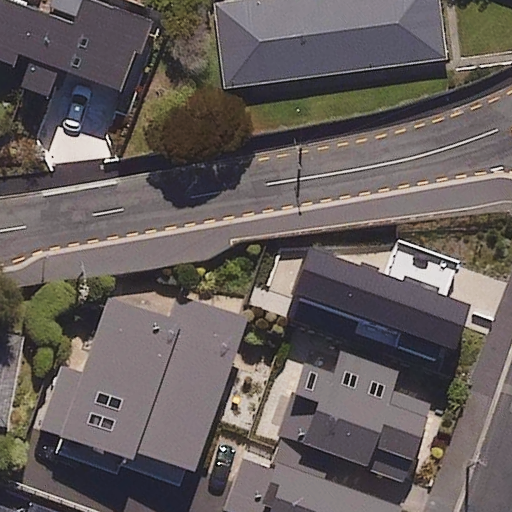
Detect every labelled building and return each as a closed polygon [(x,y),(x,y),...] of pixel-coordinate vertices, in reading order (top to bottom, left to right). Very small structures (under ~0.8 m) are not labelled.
[(159,21),(100,0),(54,0),(25,85),(123,120),(159,21)] [(448,59),(440,0),(226,0),(218,1),(229,88),(448,59)] [(484,267),(398,243),(374,330),(460,354),(484,267)] [(171,327),(108,305),(84,375),(63,367),(41,432),(63,440),(58,454),(126,477),(130,467),(189,488),(245,328),(179,305),(171,327)] [(394,371),(339,351),(329,377),(301,367),(276,438),(397,481),(422,409),(386,396),(394,371)] [(0,371),(0,431),(5,432),(16,375),(0,371)] [(238,462),(219,511),(391,511),(393,508),(316,479),(321,467),(276,450),(268,473),(238,462)]
